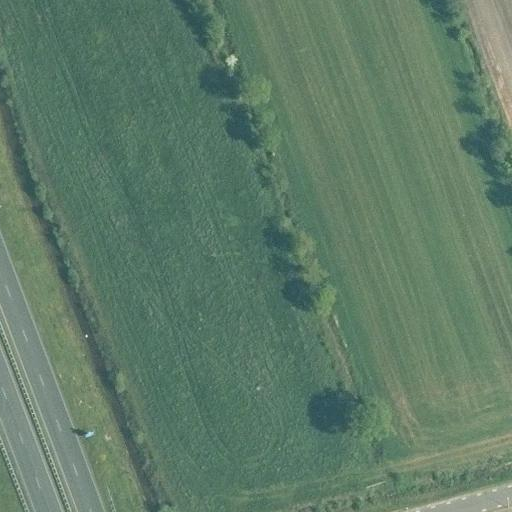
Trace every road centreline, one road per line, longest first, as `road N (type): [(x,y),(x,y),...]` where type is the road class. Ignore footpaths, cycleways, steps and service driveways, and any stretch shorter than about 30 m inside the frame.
road 1 (trunk): [(88,511),(0,274)]
road 2 (trunk): [(0,387),(46,511)]
